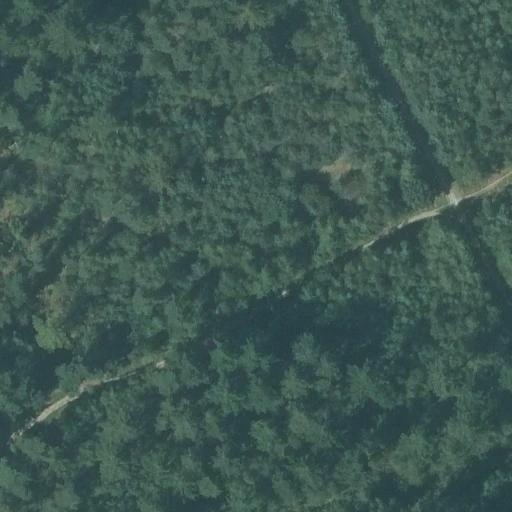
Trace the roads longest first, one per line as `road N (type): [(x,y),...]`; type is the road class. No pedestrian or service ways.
road 1 (track): [(455,203),(439,202),(187,347),(50,390),(38,416),(0,444)]
road 2 (track): [(511,310),(347,0)]
road 3 (track): [(104,511),(50,390)]
